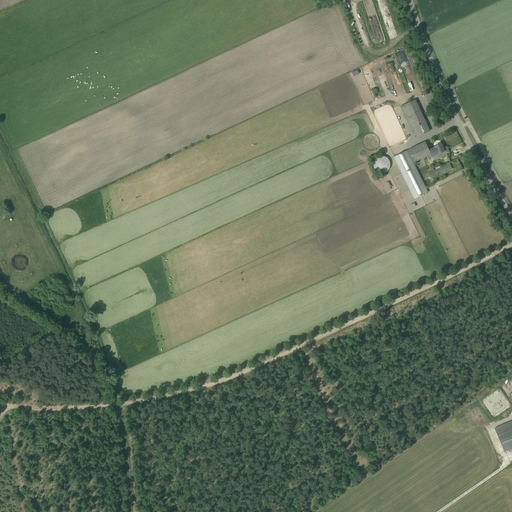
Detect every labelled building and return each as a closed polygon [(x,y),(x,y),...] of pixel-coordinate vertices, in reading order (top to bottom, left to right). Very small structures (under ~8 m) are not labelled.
[(371,88),(375,86),(370,77),(366,79),(371,88)] [(425,95),(429,103),(435,100),(431,92),(425,95)] [(401,107),(415,138),(430,131),(424,118),(422,119),(414,100),(401,107)] [(425,141),(408,150),(414,163),(427,156),(428,160),(432,158),(433,158),(434,160),(450,153),(447,146),(443,148),(441,143),(435,146),(435,147),(429,150),(425,141)] [(414,163),(408,150),(394,157),(412,195),(414,199),(429,192),(426,188),(414,163)] [(373,165),(373,166),(373,167),(373,168),(374,168),(374,169),(374,170),(375,170),(375,171),(376,171),(376,172),(377,172),(378,173),(379,173),(380,173),(381,173),(382,173),(383,173),(384,173),(385,173),(386,172),(387,172),(387,171),(388,171),(388,170),(389,170),(389,169),(390,168),(390,167),(390,166),(390,165),(390,164),(390,163),(390,162),(390,161),(389,160),(388,159),(388,158),(387,158),(387,157),(386,157),(385,157),(385,156),(384,156),(383,156),(382,156),(381,156),(380,156),(379,156),(378,157),(377,157),(376,158),(375,158),(375,159),(374,159),(374,160),(374,161),(373,162),(373,163),(373,164),(373,165)] [(437,169),(429,173),(431,178),(452,169),(449,163),(440,167),(440,165),(436,167),(437,169)] [(511,420),(495,428),(505,451),(511,448),(511,420)]
